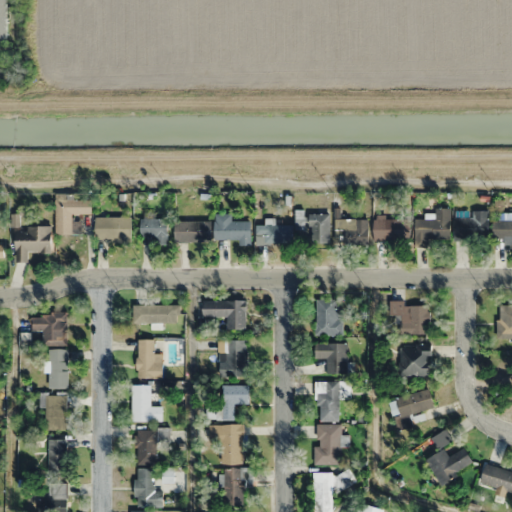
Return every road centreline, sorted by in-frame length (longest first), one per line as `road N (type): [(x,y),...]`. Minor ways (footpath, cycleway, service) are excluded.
road 1 (residential): [(0,295),(130,276),(511,275)]
road 2 (residential): [(285,275),(284,511)]
road 3 (residential): [(104,278),(102,511)]
road 4 (residential): [(465,275),(468,398),(489,423),(511,434)]
